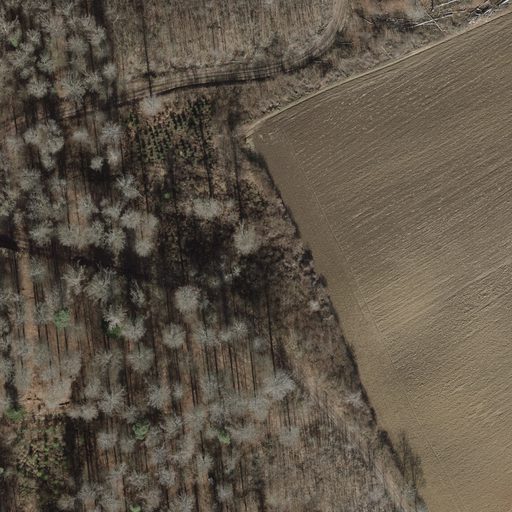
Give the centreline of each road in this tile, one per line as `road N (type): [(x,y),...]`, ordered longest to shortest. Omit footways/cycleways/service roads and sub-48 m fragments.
road 1 (track): [(0,236),(219,293),(258,322),(407,511)]
road 2 (track): [(341,0),(334,34),(302,57),(74,108),(0,141)]
